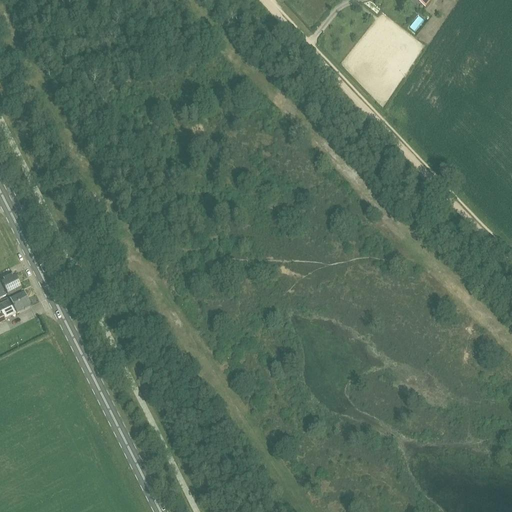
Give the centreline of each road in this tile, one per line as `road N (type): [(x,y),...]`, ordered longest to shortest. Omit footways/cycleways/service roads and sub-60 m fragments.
road 1 (unclassified): [(511,259),(263,0)]
road 2 (secondary): [(155,511),(0,198)]
